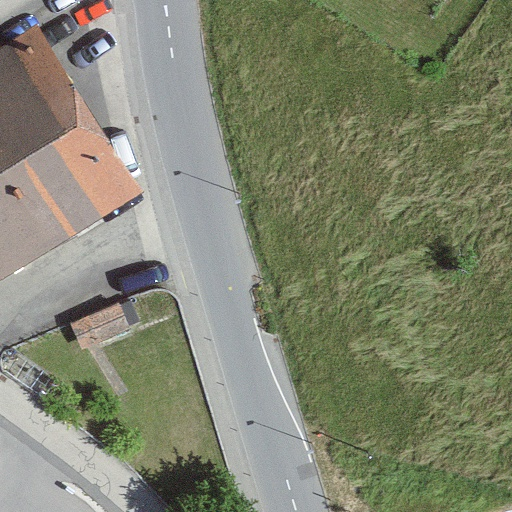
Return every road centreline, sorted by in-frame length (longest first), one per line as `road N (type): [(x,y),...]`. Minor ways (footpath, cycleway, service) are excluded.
road 1 (tertiary): [(298,511),(215,240),(175,84),(165,0)]
road 2 (residential): [(141,511),(111,479),(0,396)]
